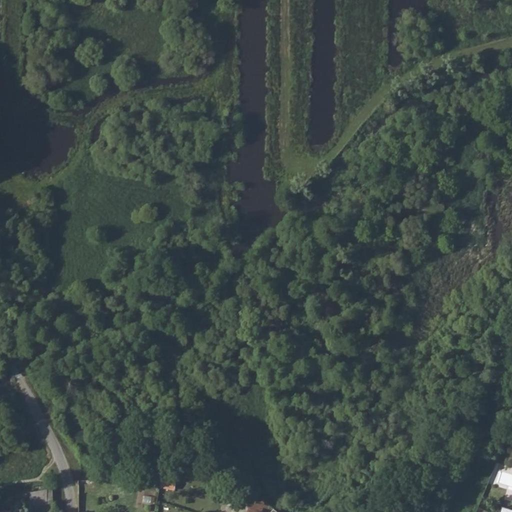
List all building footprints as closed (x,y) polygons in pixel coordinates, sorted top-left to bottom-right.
[(177,473),(163,470),(160,486),(168,488),(169,479),(175,480),(177,473)] [(240,500),(250,503),(252,494),(228,486),(224,496),(240,500)] [(40,491),(40,504),(48,504),(48,490),(40,491)] [(31,504),(40,504),(40,491),(31,492),(31,504)] [(246,511),(250,503),(240,500),(236,511),(246,511)]
